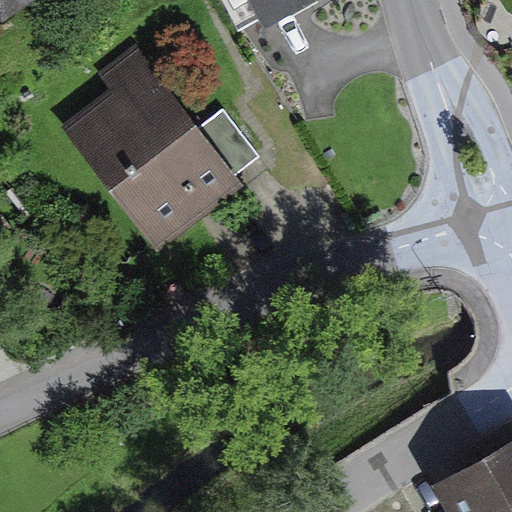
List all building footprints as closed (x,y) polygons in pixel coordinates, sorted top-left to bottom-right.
[(0,0),(0,16),(14,24),(48,0),(0,0)] [(256,0),(274,28),(321,0),(256,0)] [(511,0),(481,0),(483,4),(511,35),(511,0)] [(132,91),(85,125),(169,241),(280,160),(236,100),(214,117),(151,31),(110,61),(132,91)] [(511,511),(511,443),(437,485),(451,511),(511,511)]
